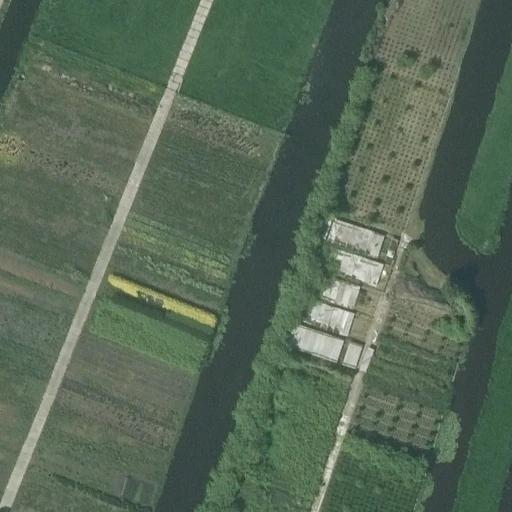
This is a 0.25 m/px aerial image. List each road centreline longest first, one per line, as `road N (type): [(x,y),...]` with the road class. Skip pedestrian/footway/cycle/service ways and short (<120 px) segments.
road 1 (track): [(3,511),(207,0)]
road 2 (track): [(304,511),(386,248)]
